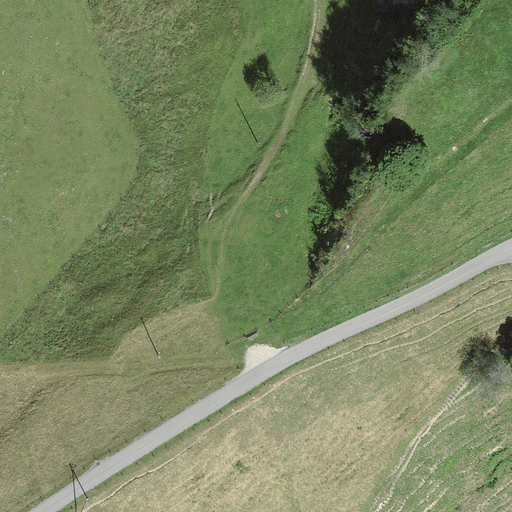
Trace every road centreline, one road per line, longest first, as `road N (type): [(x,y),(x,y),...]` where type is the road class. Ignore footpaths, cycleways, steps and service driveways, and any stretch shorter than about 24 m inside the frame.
road 1 (unclassified): [(43,511),(286,359),(511,249)]
road 2 (track): [(259,375),(222,309),(218,270),(231,222),(298,95),(319,0)]
